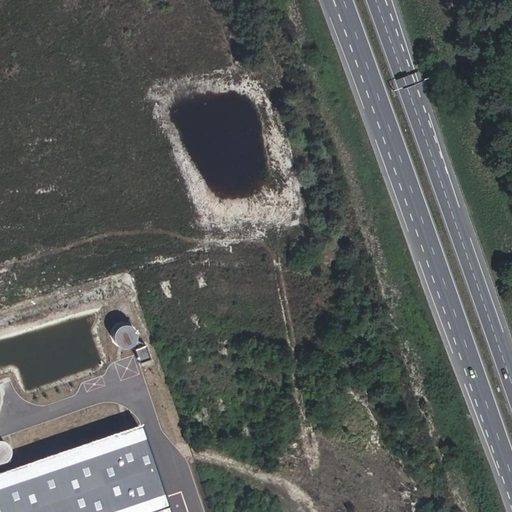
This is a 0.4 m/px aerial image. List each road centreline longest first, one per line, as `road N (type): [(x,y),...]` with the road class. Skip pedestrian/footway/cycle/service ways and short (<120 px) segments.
road 1 (motorway): [(376,93),(511,476)]
road 2 (motorway): [(511,381),(403,83)]
